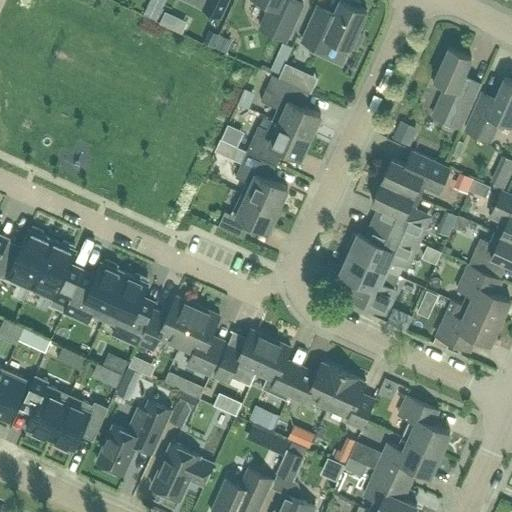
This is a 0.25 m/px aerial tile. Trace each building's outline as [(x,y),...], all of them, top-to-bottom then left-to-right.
[(197,0),(196,3),(221,14),(227,0),(197,0)] [(264,0),(271,3),(260,27),(286,39),(303,2),(298,0),(264,0)] [(361,0),(360,0),(340,0),(331,19),(315,12),(303,40),(329,52),(335,39),(351,46),(352,45),(357,48),(364,33),(358,31),(368,10),(359,6),(361,0)] [(147,3),(143,13),(156,19),(160,9),(147,3)] [(283,76),(294,50),(280,44),(269,70),(283,76)] [(448,46),(432,83),(443,88),(432,112),(458,124),(476,84),(461,78),(470,56),(448,46)] [(307,89),(270,72),(263,87),(266,88),(261,99),(278,106),(273,117),(308,134),(318,112),(300,104),(307,89)] [(511,79),(504,75),(491,103),(478,97),(464,128),(489,139),(499,117),(511,123),(511,79)] [(299,155),(308,134),(273,117),(267,129),(259,125),(247,150),(274,162),(281,147),(299,155)] [(430,157),(439,139),(419,130),(411,147),(430,157)] [(236,145),(231,156),(243,161),(247,150),(236,145)] [(267,176),(274,162),(247,150),(243,161),(236,175),(244,179),(239,190),(275,207),(285,185),(267,176)] [(381,178),(420,196),(425,185),(437,191),(449,166),(415,150),(409,164),(391,157),(381,178)] [(420,196),(381,178),(371,200),(378,203),(372,218),(415,238),(416,238),(423,223),(419,221),(424,211),(415,207),(420,196)] [(477,216),(485,192),(470,187),(461,210),(477,216)] [(511,193),(501,189),(489,214),(499,218),(494,230),(511,237),(511,193)] [(266,229),(275,207),(239,190),(229,212),(222,209),(216,224),(241,235),(248,221),(266,229)] [(415,238),(372,218),(364,234),(357,231),(356,234),(352,232),(346,246),(350,247),(348,251),(399,274),(415,238)] [(31,286),(52,238),(42,234),(44,230),(32,225),(31,228),(28,227),(17,252),(5,246),(3,249),(0,256),(0,275),(17,283),(18,280),(31,286)] [(480,236),(468,262),(501,277),(507,262),(511,264),(511,237),(494,230),(490,240),(480,236)] [(62,242),(52,238),(31,286),(53,296),(50,302),(64,309),(78,279),(65,273),(76,249),(73,247),(75,244),(63,239),(62,242)] [(399,274),(348,251),(339,272),(348,276),(341,292),(382,311),(399,274)] [(104,317),(125,271),(116,267),(117,263),(106,258),(104,262),(101,260),(92,280),(80,274),(78,279),(64,309),(78,316),(82,306),(104,317)] [(496,292),(503,278),(468,262),(457,288),(471,294),(466,305),(500,321),(510,298),(496,292)] [(134,275),(125,271),(104,317),(117,322),(113,331),(137,342),(151,310),(138,304),(149,282),(146,280),(147,277),(136,272),(134,275)] [(422,297),(433,302),(437,293),(426,288),(422,297)] [(180,345),(198,304),(176,294),(167,314),(152,307),(138,340),(154,347),(159,336),(180,345)] [(198,304),(180,345),(192,351),(187,362),(212,373),(226,341),(211,334),(220,314),(198,304)] [(491,342),(500,321),(466,305),(462,316),(447,309),(436,336),(469,350),(475,336),(491,342)] [(14,322),(4,318),(0,327),(0,329),(9,334),(14,322)] [(24,326),(19,338),(31,344),(36,332),(24,326)] [(257,369),(270,338),(250,329),(241,349),(227,343),(214,372),(229,379),(237,360),(257,369)] [(289,393),(302,364),(286,357),(291,347),(270,338),(257,369),(268,374),(262,386),(285,396),(287,392),(289,393)] [(85,357),(76,352),(71,363),(80,368),(85,357)] [(136,368),(141,357),(134,353),(129,364),(136,368)] [(327,405),(343,370),(322,360),(317,371),(302,364),(289,393),(304,400),(306,396),(327,405)] [(0,414),(11,419),(29,378),(6,367),(0,379),(0,414)] [(343,370),(327,405),(348,415),(346,419),(361,425),(374,397),(361,390),(366,380),(343,370)] [(50,437),(71,392),(48,382),(49,378),(36,372),(23,401),(35,407),(26,426),(29,427),(27,431),(39,436),(41,433),(50,437)] [(138,398),(149,383),(141,378),(131,393),(138,398)] [(183,390),(197,396),(200,397),(205,386),(188,378),(183,390)] [(394,403),(400,385),(382,380),(377,398),(394,403)] [(192,408),(197,396),(182,389),(169,419),(182,425),(190,407),(192,408)] [(96,434),(109,405),(95,399),(93,403),(71,392),(50,437),(60,441),(58,445),(70,450),(71,446),(74,448),(83,428),(96,434)] [(409,418),(402,435),(439,452),(449,430),(432,423),(439,408),(406,393),(398,413),(409,418)] [(172,407),(148,396),(144,406),(138,404),(126,429),(113,423),(97,460),(123,472),(136,444),(151,451),(164,424),(172,407)] [(257,404),(250,419),(273,429),(279,414),(257,404)] [(430,474),(439,452),(408,438),(403,448),(387,441),(375,467),(410,482),(417,468),(430,474)] [(204,484),(210,470),(214,461),(171,441),(151,485),(180,498),(189,477),(204,484)] [(292,478),(302,455),(287,448),(277,471),(292,478)] [(253,511),(255,511),(271,477),(248,466),(240,484),(226,477),(210,511),(211,511),(240,511),(243,507),(253,511)] [(374,497),(369,508),(378,511),(413,511),(417,503),(403,497),(410,482),(375,467),(364,492),(374,497)] [(354,495),(360,477),(340,470),(334,488),(354,495)] [(310,511),(314,504),(284,491),(274,511),(310,511)] [(349,511),(352,503),(329,496),(323,511),(349,511)] [(378,511),(359,503),(355,511),(378,511)]
